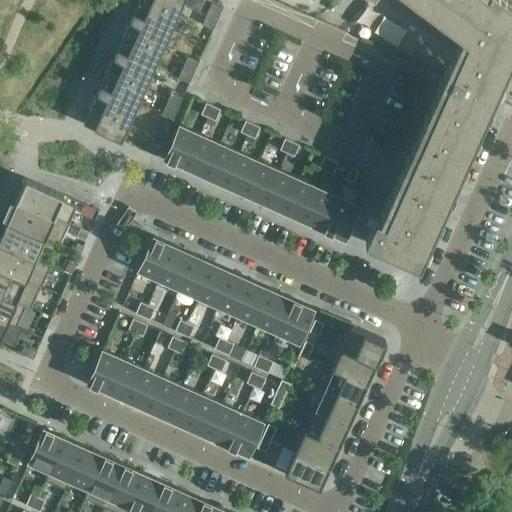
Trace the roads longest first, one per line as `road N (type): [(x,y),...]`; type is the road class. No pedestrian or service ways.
road 1 (residential): [(418,323),(128,192),(45,379),(336,510)]
road 2 (residential): [(418,323),(509,134)]
road 3 (residential): [(336,510),(418,323)]
road 4 (tertiary): [(401,511),(453,394)]
